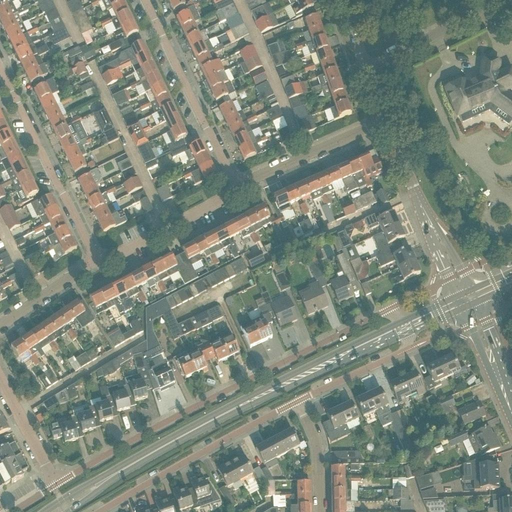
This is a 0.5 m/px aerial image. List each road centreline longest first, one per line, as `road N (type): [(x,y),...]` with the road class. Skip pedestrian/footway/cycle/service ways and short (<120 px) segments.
road 1 (residential): [(418,323),(382,313),(56,484)]
road 2 (secondary): [(103,481),(418,323)]
road 3 (residential): [(102,511),(301,403)]
road 4 (unclassified): [(94,262),(0,68)]
road 5 (residential): [(148,0),(237,186)]
road 6 (residential): [(94,262),(237,186)]
road 7 (residential): [(237,186),(382,121)]
road 8 (residential): [(301,403),(407,351),(418,323)]
road 9 (residential): [(366,67),(496,0)]
